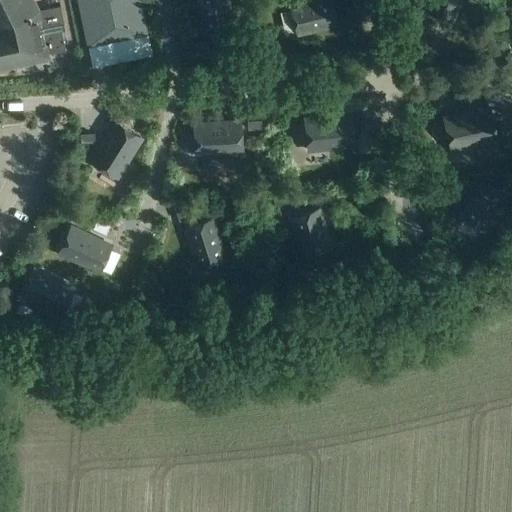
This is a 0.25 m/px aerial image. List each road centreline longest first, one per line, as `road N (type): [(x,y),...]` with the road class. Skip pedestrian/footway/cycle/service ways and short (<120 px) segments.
road 1 (residential): [(174,95),(389,86)]
road 2 (residential): [(0,106),(174,95)]
road 3 (residential): [(398,211),(389,86)]
road 4 (residential): [(389,86),(511,80)]
